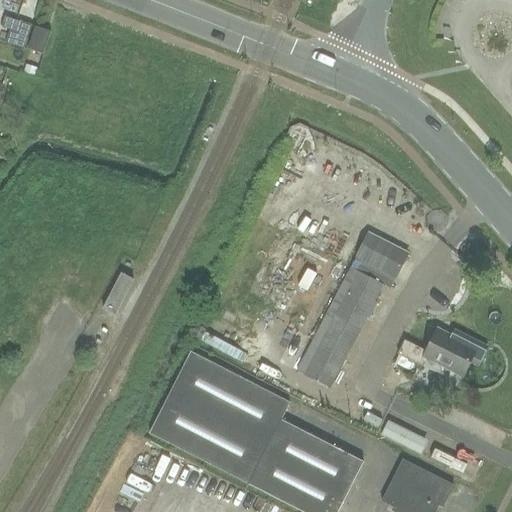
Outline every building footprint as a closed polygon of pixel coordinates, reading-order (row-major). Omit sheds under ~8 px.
[(6,43),(28,51),(35,30),(37,26),(6,15),(1,28),(10,31),(6,43)] [(44,57),(52,35),(35,30),(28,51),(44,57)] [(71,99),(56,94),(47,126),(113,146),(127,101),(75,85),(71,99)] [(383,283),(392,288),(408,256),(369,236),(298,373),(330,389),(383,283)] [(312,320),(341,257),(299,238),(270,301),(312,320)] [(134,280),(121,273),(103,309),(116,315),(134,280)] [(414,379),(421,365),(424,367),(428,359),(464,376),(473,358),(482,362),(487,353),(478,349),(478,348),(439,328),(428,351),(407,341),(400,354),(384,386),(396,392),(405,375),(414,379)] [(290,403),(191,353),(149,434),(302,511),(338,511),(364,463),(281,421),(290,403)] [(447,501),(455,486),(404,460),(384,502),(403,511),(436,511),(443,499),(447,501)]
